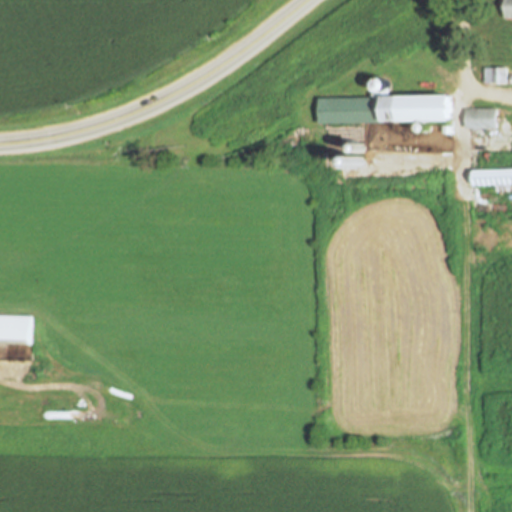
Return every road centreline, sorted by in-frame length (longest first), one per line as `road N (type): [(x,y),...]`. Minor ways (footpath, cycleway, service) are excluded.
road 1 (track): [(0,310),(84,317),(115,335),(136,369),(150,441),(167,453),(399,450),(440,470),(449,511)]
road 2 (track): [(469,511),(463,102)]
road 3 (secondary): [(306,0),(213,72),(140,113),(68,136),(0,145)]
